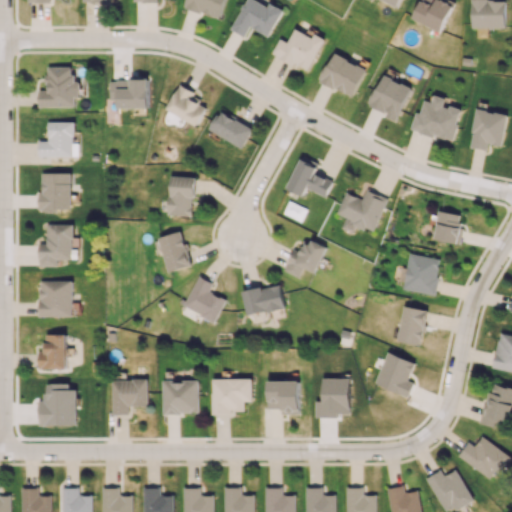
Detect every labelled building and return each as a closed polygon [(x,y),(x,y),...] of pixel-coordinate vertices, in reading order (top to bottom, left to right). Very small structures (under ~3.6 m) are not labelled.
[(225,0),(187,0),(185,7),(220,18),(225,0)] [(246,0),(230,29),(244,37),(250,26),(268,37),(284,10),(270,2),(268,6),(257,0),(246,0)] [(451,0),(420,0),(412,18),(440,32),(455,2),(451,0)] [(505,0),(471,0),(472,28),(506,27),(505,0)] [(307,71),(325,38),(315,33),(313,38),(295,28),(288,42),(279,38),(272,52),(307,71)] [(319,81),(353,96),(366,68),(332,52),(319,81)] [(39,107),(76,106),(76,96),(81,96),(80,81),(73,81),(73,66),(47,66),(47,89),(39,90),(39,107)] [(397,119),(412,87),(382,73),(367,105),(397,119)] [(149,107),(149,79),(110,79),(110,99),(117,99),(117,108),(149,107)] [(166,110),(198,125),(207,105),(193,98),(196,92),(178,84),(166,110)] [(410,128),(452,141),(462,110),(444,104),(446,97),(434,94),(432,101),(424,99),(420,112),(416,110),(410,128)] [(501,146),(508,114),(477,108),(469,146),(488,150),(489,143),(501,146)] [(244,147),(253,126),(218,111),(209,132),(244,147)] [(74,121),(48,121),(49,141),(38,141),(39,156),(80,156),(79,142),(75,142),(74,121)] [(288,189),(304,195),(307,188),(326,196),(333,180),(315,173),(319,163),(301,156),(288,189)] [(71,172),(42,172),(42,192),(39,192),(39,209),(72,208),(71,172)] [(169,215),(193,215),(194,176),(170,175),(169,215)] [(388,198),(366,189),(362,199),(345,192),(337,213),(353,220),(352,224),(373,232),(388,198)] [(461,213),(438,211),(435,240),(458,242),(461,213)] [(39,243),(39,266),(58,265),(58,259),(73,259),(73,224),(47,224),(48,242),(39,243)] [(167,271),(191,266),(183,231),(159,236),(167,271)] [(327,246),(312,239),(310,244),(304,241),(300,251),(294,248),(284,271),(299,277),(304,267),(316,273),(327,246)] [(441,259),(410,252),(403,288),(434,295),(441,259)] [(226,299),(210,291),(214,282),(198,275),(183,307),(215,321),(226,299)] [(72,279),(39,280),(40,316),(73,316),(72,279)] [(248,315),(285,307),(280,282),(242,291),(248,315)] [(420,345),(427,309),(405,305),(397,340),(420,345)] [(67,333),(47,333),(47,342),(40,343),(41,368),(67,368),(67,333)] [(409,396),(414,382),(408,380),(415,361),(387,352),(375,384),(409,396)] [(351,413),(350,377),(323,378),(323,400),(316,400),(316,417),(339,416),(339,413),(351,413)] [(252,378),(212,378),(213,414),(231,414),(231,410),(245,410),(245,401),(253,401),(252,378)] [(112,380),(112,414),(129,414),(129,405),(148,405),(148,379),(112,380)] [(200,413),(199,380),(163,381),(163,413),(200,413)] [(300,413),(300,380),(269,380),(269,408),(282,408),(282,414),(300,413)] [(70,382),(46,383),(46,401),(40,401),(40,425),(77,425),(77,389),(70,389),(70,382)] [(509,422),(511,409),(511,387),(491,382),(481,424),(496,427),(498,419),(509,422)] [(510,456),(483,435),(475,445),(469,441),(459,455),(492,480),(510,456)] [(426,477),(445,510),(453,506),(456,510),(474,499),(456,468),(445,475),(441,468),(426,477)] [(421,511),(418,490),(405,492),(404,485),(387,488),(391,511),(421,511)] [(254,511),(255,494),(242,494),(242,487),(225,486),(224,511),(254,511)] [(39,487),(21,488),(21,511),(51,511),(52,495),(39,495),(39,487)] [(92,511),(93,495),(79,495),(79,487),(63,487),(62,511),(92,511)] [(132,511),(133,495),(120,495),(120,487),(102,487),(102,511),(132,511)] [(142,511),(173,511),(174,494),(160,494),(161,487),(144,487),(142,511)] [(214,511),(214,494),(201,495),(201,487),(183,487),(183,511),(214,511)] [(295,511),(295,494),(283,494),(283,487),(265,487),(265,511),(295,511)] [(306,511),(336,511),(336,494),(323,494),(323,487),(306,487),(306,511)] [(346,511),(376,511),(377,494),(364,494),(364,487),(347,487),(346,511)] [(0,511),(11,511),(11,495),(0,494),(0,511)]
